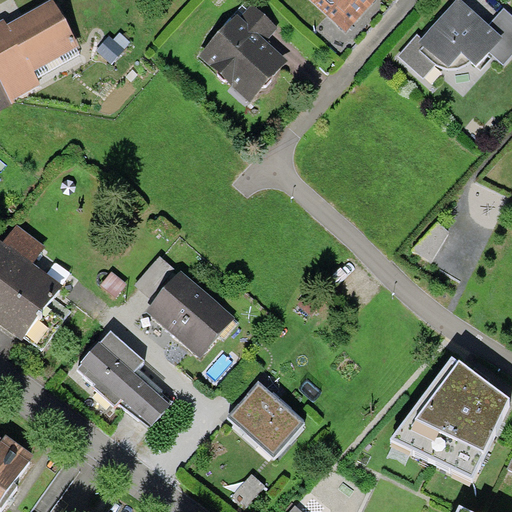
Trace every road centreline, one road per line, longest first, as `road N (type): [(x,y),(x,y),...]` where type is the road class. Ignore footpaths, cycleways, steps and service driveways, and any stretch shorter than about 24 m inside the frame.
road 1 (residential): [(511,363),(417,300),(264,163)]
road 2 (residential): [(0,380),(183,511)]
road 3 (residential): [(264,163),(409,0)]
